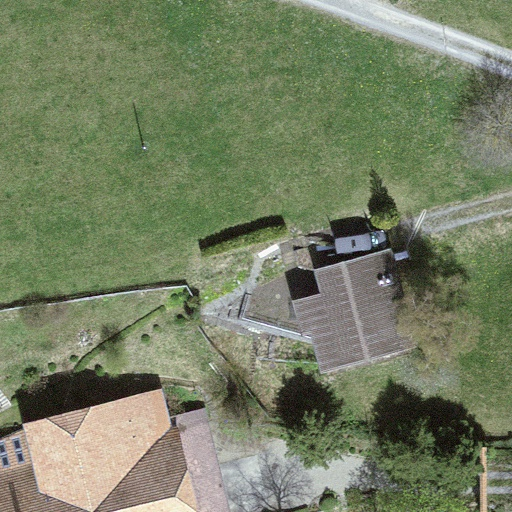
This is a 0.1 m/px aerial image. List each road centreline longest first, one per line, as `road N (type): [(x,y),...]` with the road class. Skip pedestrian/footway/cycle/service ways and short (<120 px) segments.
road 1 (track): [(511,73),(322,0)]
road 2 (track): [(319,499),(511,489)]
